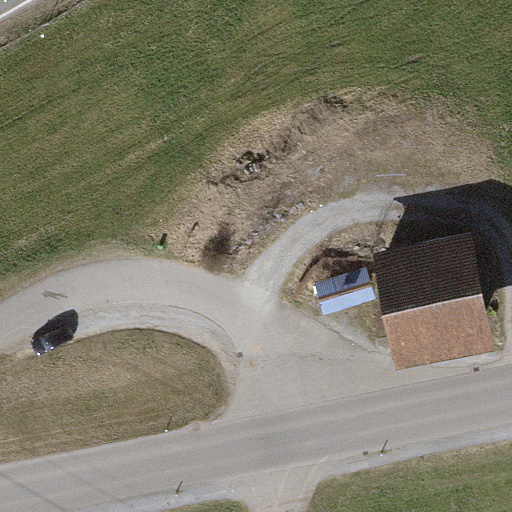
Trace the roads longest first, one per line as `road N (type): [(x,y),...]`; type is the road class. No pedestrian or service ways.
road 1 (unclassified): [(290,441),(271,352),(242,315),(216,301),(185,289),(111,284),(48,302),(0,328)]
road 2 (tertiary): [(0,502),(290,441)]
road 3 (tertiary): [(290,441),(511,395)]
